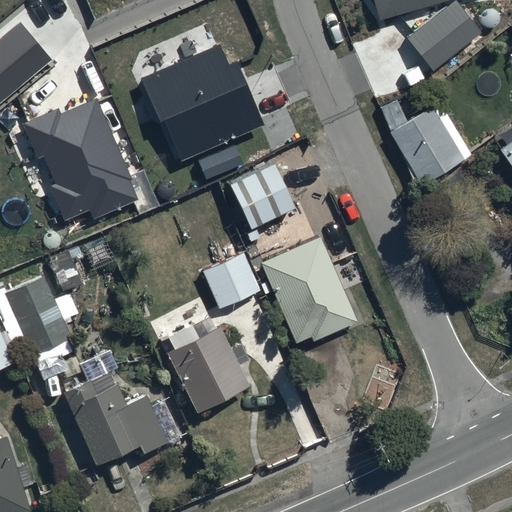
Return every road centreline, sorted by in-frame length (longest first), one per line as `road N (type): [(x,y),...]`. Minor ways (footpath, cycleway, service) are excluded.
road 1 (residential): [(483,447),(293,0)]
road 2 (tertiary): [(336,511),(483,447)]
